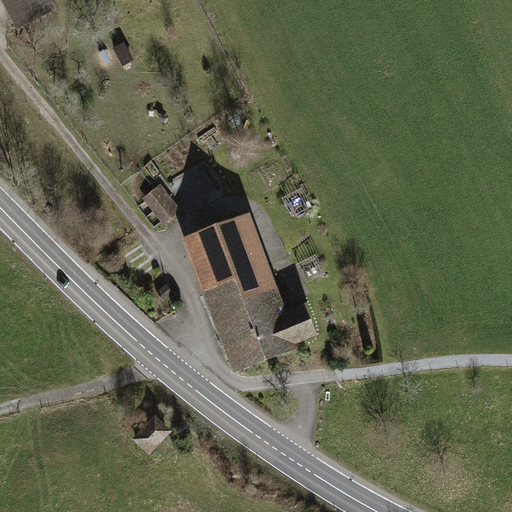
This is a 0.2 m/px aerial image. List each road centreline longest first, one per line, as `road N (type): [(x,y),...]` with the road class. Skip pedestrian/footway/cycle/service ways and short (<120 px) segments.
road 1 (secondary): [(376,511),(201,394),(90,301),(0,209)]
road 2 (track): [(511,361),(306,377)]
road 3 (track): [(156,357),(139,375),(0,411)]
